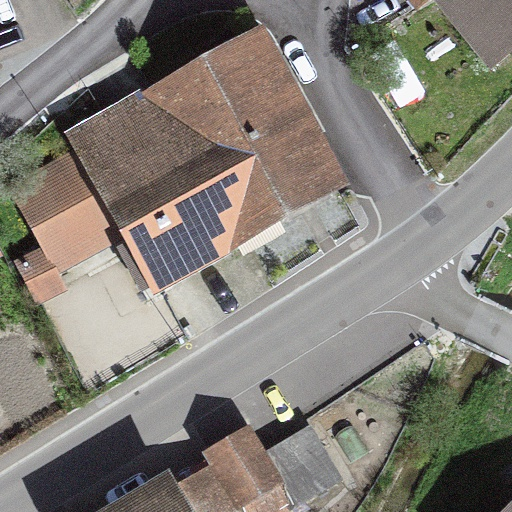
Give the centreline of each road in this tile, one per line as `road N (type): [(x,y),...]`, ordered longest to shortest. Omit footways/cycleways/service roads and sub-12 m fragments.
road 1 (tertiary): [(418,247),(0,509)]
road 2 (residential): [(297,17),(418,247)]
road 3 (residential): [(0,123),(152,0)]
road 4 (unclassified): [(418,247),(470,315),(511,342)]
road 5 (tertiary): [(511,162),(418,247)]
